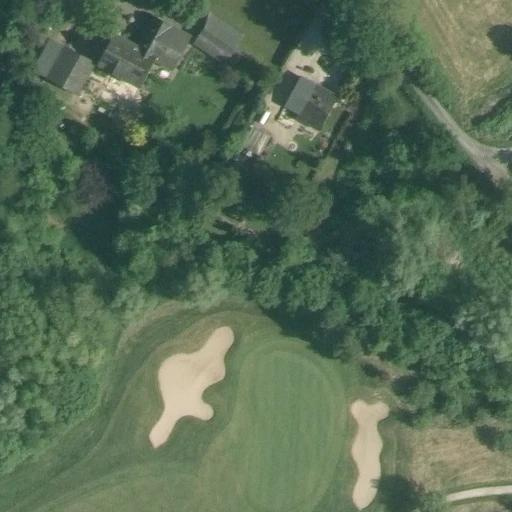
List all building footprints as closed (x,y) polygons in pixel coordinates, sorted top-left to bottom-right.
[(138,47),(114,35),(97,66),(139,89),(147,75),(149,72),(149,71),(156,57),(158,54),(176,64),(190,38),(172,28),(172,27),(154,17),(138,47)] [(234,50),(204,29),(195,43),(225,63),(234,50)] [(82,57),(67,49),(56,70),(70,78),(82,57)] [(82,57),(70,78),(81,84),(92,63),(82,57)] [(70,78),(56,70),(50,81),(75,95),(81,84),(70,78)] [(335,98),(301,79),(300,78),(285,106),(286,106),(300,113),(297,120),(317,131),(321,125),(321,126),(337,98),(336,97),(335,98)] [(269,139),(251,129),(242,147),(252,153),(259,156),(269,139)] [(252,153),(242,147),(236,158),(246,164),(252,153)]
